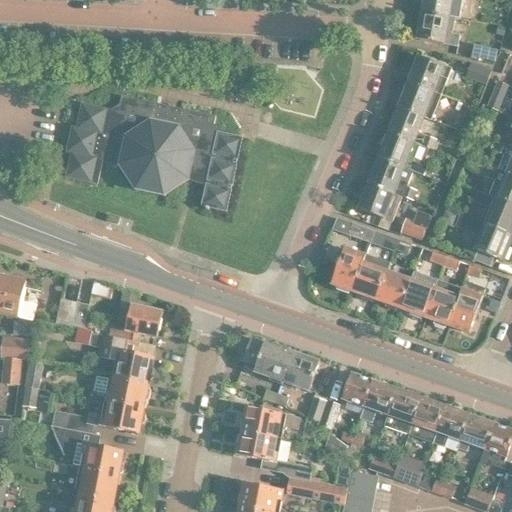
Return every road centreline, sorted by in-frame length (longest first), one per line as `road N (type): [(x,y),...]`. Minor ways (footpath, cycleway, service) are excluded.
road 1 (residential): [(269,318),(371,81),(379,31)]
road 2 (secondary): [(212,298),(0,214)]
road 3 (residential): [(379,31),(155,17)]
road 4 (secondary): [(480,394),(269,318)]
road 5 (residential): [(169,511),(212,298)]
road 6 (residential): [(155,17),(0,8)]
